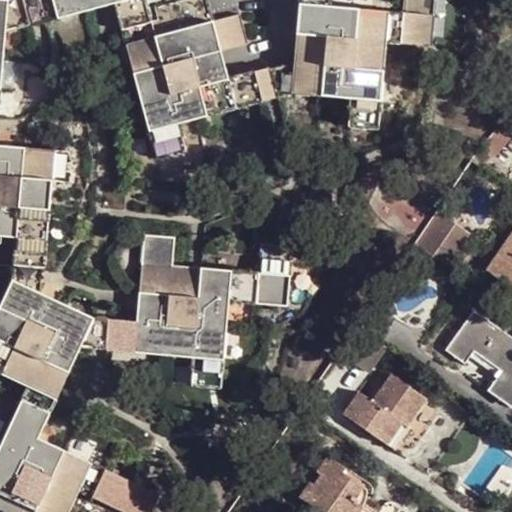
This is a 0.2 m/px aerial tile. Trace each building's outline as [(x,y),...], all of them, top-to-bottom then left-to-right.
[(29,24),(21,0),(10,0),(8,1),(0,0),(0,87),(3,59),(5,30),(29,24)] [(21,0),(29,24),(29,26),(37,24),(44,22),(38,0),(21,0)] [(174,0),(175,1),(179,0),(38,0),(44,22),(114,4),(117,17),(148,9),(145,0),(174,0)] [(208,9),(206,0),(179,0),(175,1),(174,0),(145,0),(148,9),(149,14),(151,22),(156,37),(212,22),(208,9)] [(299,0),(294,65),(293,92),(350,99),(348,126),(378,129),(385,42),(430,47),(434,0),(403,0),(402,14),(330,7),(330,0),(299,0)] [(149,14),(148,9),(117,17),(119,22),(122,30),(151,22),(149,14)] [(151,22),(122,30),(125,45),(134,74),(157,158),(185,150),(177,123),(278,96),(269,69),(228,81),(220,51),(247,43),(239,15),(212,22),(156,37),(151,22)] [(121,77),(134,74),(125,45),(114,48),(121,77)] [(13,61),(3,59),(0,87),(0,88),(12,90),(13,61)] [(279,67),(269,69),(278,96),(286,94),(293,92),(294,65),(279,67)] [(498,126),(481,145),(491,154),(494,157),(511,136),(498,126)] [(481,145),(469,160),(479,166),(491,154),(481,145)] [(0,236),(15,238),(13,265),(44,269),(51,180),(66,181),(69,152),(0,146),(0,236)] [(440,216),(425,238),(435,245),(450,256),(464,233),(440,216)] [(418,233),(412,242),(428,253),(435,245),(425,238),(418,233)] [(173,237),(144,234),(137,322),(108,319),(106,349),(193,358),(191,386),(221,388),(229,302),(287,307),(292,247),(261,244),(261,254),(258,274),(194,268),(171,265),(173,237)] [(511,234),(487,270),(511,287),(511,234)] [(412,242),(402,256),(423,272),(433,257),(428,253),(412,242)] [(44,269),(13,265),(12,274),(12,280),(40,294),(42,279),(44,269)] [(40,294),(12,280),(0,305),(0,373),(27,387),(0,446),(0,511),(68,511),(78,492),(123,511),(151,511),(159,495),(37,438),(79,346),(93,319),(40,294)] [(371,302),(363,312),(355,324),(369,335),(376,324),(385,332),(394,318),(371,302)] [(511,337),(473,311),(445,350),(464,364),(473,350),(501,370),(487,391),(511,408),(511,406),(511,337)] [(99,348),(106,349),(108,319),(100,319),(93,319),(79,346),(99,348)] [(369,335),(355,324),(336,351),(368,373),(387,346),(369,335)] [(0,446),(27,387),(0,373),(0,446)] [(358,393),(343,414),(396,452),(401,445),(405,447),(409,449),(412,449),(414,449),(424,435),(434,420),(436,418),(438,416),(438,413),(438,411),(437,409),(435,406),(391,375),(371,401),(358,393)] [(312,485),(308,482),(298,496),(322,511),(379,511),(381,509),(367,500),(362,506),(353,501),(362,487),(341,472),(344,468),(326,457),(316,471),(321,474),(312,485)] [(316,471),(308,482),(312,485),(321,474),(316,471)] [(265,478),(256,492),(265,497),(273,484),(265,478)]
